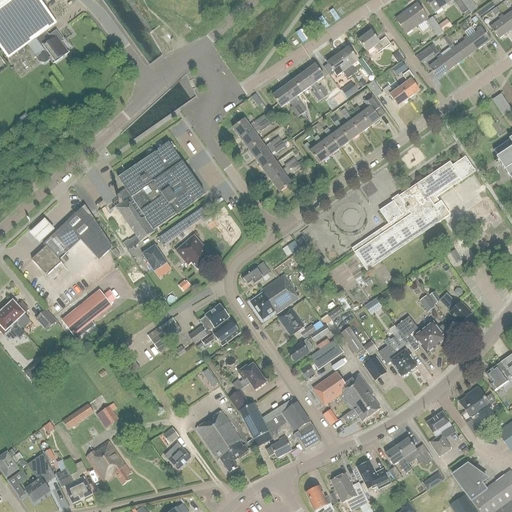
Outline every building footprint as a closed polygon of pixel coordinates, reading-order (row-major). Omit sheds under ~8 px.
[(40,42),(36,36),(45,30),(51,25),(47,16),(50,13),(40,0),(0,0),(0,48),(6,58),(33,38),(37,44),(40,42)] [(426,0),(436,13),(453,1),(452,0),(426,0)] [(470,14),(468,11),(459,0),(457,0),(454,2),(463,15),(465,18),(470,14)] [(460,0),(470,13),(476,9),(470,0),(460,0)] [(477,14),(479,18),(494,7),(491,3),(477,14)] [(417,4),(416,6),(396,20),(405,34),(416,27),(427,19),(417,4)] [(511,30),(511,29),(504,18),(502,16),(499,19),(500,21),(490,28),(499,40),(511,30)] [(437,37),(443,33),(441,29),(432,18),(427,21),(437,37)] [(452,27),(449,23),(441,29),(443,33),(452,27)] [(467,37),(477,51),(490,41),(482,29),(482,30),(480,28),(477,30),(478,32),(469,38),(467,36),(467,37)] [(49,60),(53,65),(69,53),(69,52),(68,53),(60,43),(63,41),(56,32),(50,37),(45,30),(36,36),(40,42),(37,44),(43,52),(35,58),(36,57),(40,62),(45,63),(49,60)] [(379,43),(371,32),(359,41),(367,53),(374,48),(378,53),(389,45),(385,39),(379,43)] [(477,51),(467,37),(464,39),(465,41),(455,48),(464,60),(477,51)] [(428,48),(435,56),(439,53),(433,45),(428,48)] [(442,57),(451,69),(464,60),(455,48),(454,46),(451,48),(452,50),(442,57)] [(348,48),(337,56),(352,76),(357,72),(352,66),(358,62),(348,48)] [(403,59),(398,52),(392,56),(397,63),(403,59)] [(437,78),(451,69),(442,57),(441,55),(437,58),(439,60),(429,67),(437,78)] [(352,76),(337,56),(327,63),(337,77),(344,73),(348,79),(352,76)] [(364,61),(359,64),(368,77),(373,73),(364,61)] [(393,69),(397,75),(407,69),(403,62),(393,69)] [(315,65),(304,73),(313,85),(324,77),(315,65)] [(407,82),(401,87),(409,98),(419,91),(411,80),(414,78),(409,72),(403,76),(407,82)] [(304,73),(293,81),(302,93),(313,85),(304,73)] [(364,80),(358,84),(362,89),(367,86),(367,85),(364,80)] [(292,100),(302,93),(293,81),(283,88),(292,100)] [(374,82),(368,86),(377,97),(382,93),(374,82)] [(351,83),(341,91),(347,99),(357,91),(351,83)] [(317,90),(323,99),(328,95),(322,86),(317,90)] [(398,106),(409,98),(401,87),(393,93),(388,86),(383,90),(388,97),(390,96),(398,106)] [(281,108),(292,100),(283,88),(272,96),(281,108)] [(323,99),(317,90),(314,92),(312,93),(319,102),(323,99)] [(332,110),(346,100),(339,91),(325,101),(332,110)] [(499,116),(509,110),(499,94),(490,99),(499,116)] [(358,116),(360,115),(369,127),(378,120),(372,112),(379,107),(370,95),(362,101),(368,108),(361,113),(357,107),(353,110),(358,116)] [(295,105),(302,114),(306,110),(300,101),(295,105)] [(302,114),(295,105),(292,107),(291,108),(297,117),(302,114)] [(369,127),(360,115),(358,116),(351,120),(347,114),(343,117),(348,123),(350,122),(359,134),(369,127)] [(233,128),(241,139),(266,121),(263,116),(249,126),(245,120),(233,128)] [(359,134),(350,122),(348,123),(341,128),(337,122),(339,120),(336,116),(331,120),(334,124),(333,125),(337,131),(340,130),(348,142),(359,134)] [(266,121),(241,139),(248,150),(260,142),(256,135),(270,126),(266,121)] [(348,142),(340,130),(337,131),(331,135),(327,129),(323,132),(328,138),(329,137),(338,150),(348,142)] [(328,157),(338,150),(329,137),(328,138),(322,143),(317,136),(313,140),(317,146),(319,145),(328,157)] [(260,142),(248,150),(256,161),(281,142),(278,138),(264,147),(260,142)] [(511,139),(494,151),(498,158),(496,159),(511,183),(511,139)] [(281,142),(256,161),(263,172),(276,163),(271,157),(285,147),(281,142)] [(141,242),(155,232),(154,230),(204,195),(168,144),(118,178),(125,188),(123,189),(121,202),(122,204),(117,208),(141,242)] [(328,157),(319,145),(317,146),(311,150),(306,144),(303,147),(307,153),(309,152),(318,165),(328,157)] [(462,182),(476,173),(466,158),(453,167),(450,163),(416,186),(399,197),(398,196),(392,201),(393,203),(380,212),(389,224),(352,248),(367,271),(416,238),(443,220),(450,215),(441,202),(440,203),(437,198),(461,181),(462,182)] [(287,171),(297,164),(293,159),(284,166),(287,171)] [(283,174),(276,163),(263,172),(271,182),(283,174)] [(297,164),(287,171),(290,175),(300,169),(297,164)] [(291,185),(283,174),(271,182),(279,193),(291,185)] [(158,239),(162,246),(214,210),(209,203),(158,239)] [(99,261),(113,249),(85,207),(43,245),(46,247),(31,260),(46,277),(61,263),(63,265),(69,260),(65,256),(80,242),(99,261)] [(200,220),(203,223),(211,218),(209,214),(200,220)] [(44,220),(29,234),(39,244),(54,230),(44,220)] [(193,237),(175,251),(188,266),(190,263),(196,270),(197,270),(201,270),(203,268),(204,264),(203,263),(209,258),(201,248),(203,247),(197,240),(196,241),(193,237)] [(299,249),(305,246),(300,238),(295,240),(299,249)] [(293,241),(286,246),(292,255),(299,250),(293,241)] [(155,246),(142,255),(154,272),(167,263),(155,246)] [(115,249),(111,252),(116,259),(120,256),(115,249)] [(461,261),(455,250),(449,254),(455,264),(461,261)] [(292,266),(288,261),(275,271),(278,276),(292,266)] [(323,268),(319,262),(313,266),(317,273),(323,268)] [(269,274),(262,264),(242,279),(243,280),(242,282),(244,285),(246,285),(247,286),(253,282),(254,284),(269,274)] [(445,265),(440,269),(453,286),(459,282),(445,265)] [(252,304),(263,321),(275,313),(276,315),(299,299),(294,293),(295,292),(284,276),(261,292),(263,296),(252,304)] [(184,281),(178,286),(183,292),(190,286),(186,282),(185,282),(184,281)] [(345,298),(342,292),(335,295),(344,312),(351,307),(345,298)] [(63,323),(72,335),(90,320),(110,305),(109,304),(113,301),(113,299),(113,296),(112,294),(110,294),(107,294),(104,297),(101,293),(63,323)] [(439,303),(433,293),(429,296),(435,305),(439,303)] [(472,315),(460,303),(457,306),(447,295),(442,300),(443,302),(442,303),(450,312),(450,313),(461,325),(463,323),(464,324),(466,322),(465,321),(472,315)] [(435,308),(426,296),(419,302),(428,313),(435,308)] [(57,297),(48,306),(56,314),(65,305),(57,297)] [(369,304),(365,307),(371,315),(381,308),(375,300),(369,304)] [(13,303),(4,312),(21,330),(25,326),(30,322),(24,315),(28,311),(21,304),(17,308),(13,303)] [(229,317),(220,306),(212,313),(211,312),(205,316),(206,316),(201,320),(209,331),(214,327),(214,328),(229,317)] [(330,321),(341,313),(337,307),(326,315),(330,321)] [(292,309),(279,319),(291,336),(299,331),(301,333),(305,330),(303,328),(304,327),(292,309)] [(4,312),(0,315),(0,332),(4,337),(12,330),(16,334),(19,337),(20,338),(25,334),(21,330),(4,312)] [(46,312),(37,321),(47,332),(56,323),(46,312)] [(408,343),(409,345),(414,352),(419,349),(417,346),(420,344),(427,354),(446,340),(443,336),(448,332),(443,326),(438,330),(433,324),(421,333),(409,318),(396,328),(402,336),(408,343)] [(147,337),(160,354),(171,346),(168,342),(181,332),(171,319),(147,337)] [(76,339),(94,325),(90,320),(72,335),(76,339)] [(231,322),(214,336),(222,347),(240,334),(231,322)] [(305,330),(301,333),(304,339),(315,331),(312,326),(305,330)] [(326,326),(310,336),(315,343),(330,333),(326,326)] [(201,341),(203,339),(210,334),(209,333),(207,335),(201,327),(189,336),(195,344),(200,340),(201,341)] [(362,347),(349,328),(340,333),(354,353),(362,347),(368,357),(377,351),(370,342),(362,347)] [(210,334),(203,339),(201,341),(204,346),(213,339),(210,334)] [(393,349),(409,372),(417,367),(406,351),(403,353),(401,350),(409,345),(408,343),(402,336),(400,337),(399,334),(390,340),(388,338),(384,342),(388,348),(390,346),(392,349),(393,349)] [(307,339),(288,352),(291,357),(291,358),(293,361),(295,361),(296,362),(309,353),(308,352),(313,348),(307,339)] [(335,341),(310,358),(318,370),(343,353),(335,341)] [(200,342),(195,346),(199,351),(203,347),(200,342)] [(402,377),(409,372),(393,349),(392,349),(390,346),(388,348),(378,355),(387,367),(392,363),(402,377)] [(176,350),(180,355),(185,352),(182,347),(176,350)] [(116,357),(129,374),(137,368),(124,350),(116,357)] [(500,363),(501,363),(485,374),(491,383),(490,385),(494,392),(502,387),(505,392),(511,387),(511,355),(500,363)] [(52,368),(42,358),(24,374),(33,385),(52,368)] [(375,381),(386,373),(376,358),(364,367),(375,381)] [(239,383),(243,388),(250,383),(255,390),(265,383),(253,365),(247,369),(246,367),(238,373),(243,380),(239,383)] [(314,374),(309,366),(301,372),(306,379),(314,374)] [(212,388),(217,384),(208,370),(202,373),(212,388)] [(372,395),(358,375),(344,385),(336,373),(313,389),(324,406),(339,396),(351,412),(353,410),(361,423),(380,410),(370,396),(372,395)] [(460,405),(469,419),(470,418),(470,419),(472,419),(476,416),(477,415),(476,414),(488,406),(489,408),(497,403),(492,396),(485,400),(478,390),(471,395),(472,396),(460,405)] [(238,412),(239,412),(249,407),(239,391),(237,393),(229,399),(238,412)] [(269,433),(275,445),(286,440),(288,444),(296,440),(305,453),(322,443),(297,404),(294,405),(291,400),(262,419),(265,424),(270,432),(269,433)] [(269,433),(270,432),(265,424),(262,419),(254,404),(249,407),(239,412),(254,440),(259,437),(268,432),(269,433)] [(63,423),(69,430),(88,416),(94,412),(89,405),(83,409),(63,423)] [(109,407),(100,413),(110,427),(119,421),(109,407)] [(222,412),(197,429),(218,461),(220,460),(230,474),(238,468),(234,462),(249,451),(245,445),(242,447),(239,442),(241,441),(222,412)] [(443,413),(427,424),(433,435),(434,434),(437,439),(430,444),(440,458),(452,450),(442,436),(448,433),(447,432),(453,429),(450,424),(450,423),(443,413)] [(467,425),(477,439),(482,435),(472,421),(467,425)] [(46,434),(53,429),(48,422),(41,427),(46,434)] [(511,425),(506,429),(508,433),(501,438),(511,451),(511,450),(511,425)] [(164,436),(169,444),(179,437),(173,429),(164,436)] [(259,437),(254,440),(258,448),(263,445),(259,437)] [(409,439),(396,448),(404,460),(405,459),(409,465),(417,460),(420,465),(423,463),(425,467),(434,462),(430,457),(431,457),(423,446),(416,451),(409,439)] [(286,440),(275,445),(266,451),(269,457),(275,454),(277,459),(292,452),(288,444),(286,440)] [(109,442),(87,458),(104,483),(115,476),(122,486),(132,480),(129,476),(131,474),(109,442)] [(177,444),(164,457),(178,471),(191,459),(177,444)] [(396,448),(386,455),(394,466),(399,463),(401,466),(406,474),(412,470),(409,465),(405,459),(404,460),(396,448)] [(461,452),(464,457),(470,453),(466,448),(461,452)] [(55,458),(50,449),(43,453),(48,462),(55,458)] [(7,454),(0,458),(0,466),(7,477),(18,469),(7,454)] [(38,481),(25,490),(34,503),(50,492),(45,485),(55,477),(43,455),(29,466),(39,480),(38,481)] [(370,462),(357,468),(368,489),(377,484),(379,489),(391,483),(383,469),(376,473),(370,462)] [(71,476),(83,499),(92,494),(84,477),(80,479),(79,476),(87,472),(82,463),(74,467),(77,474),(71,476)] [(467,466),(453,476),(471,500),(479,511),(511,511),(511,473),(510,472),(485,490),(480,484),(486,479),(467,466)] [(402,477),(396,468),(390,472),(396,481),(402,477)] [(73,504),(83,499),(71,476),(67,469),(55,475),(62,489),(64,487),(73,504)] [(22,471),(7,481),(8,481),(10,485),(19,498),(24,494),(17,484),(26,478),(22,471)] [(346,474),(331,482),(342,504),(347,501),(352,511),(369,503),(362,491),(356,494),(346,474)] [(429,482),(424,485),(428,491),(433,488),(429,482)] [(313,507),(315,511),(328,511),(333,510),(327,496),(324,498),(319,487),(314,490),(312,489),(309,490),(308,492),(306,493),(310,501),(309,503),(311,507),(313,507)] [(475,511),(465,496),(450,506),(453,511),(475,511)] [(414,511),(407,502),(400,507),(402,510),(403,511),(414,511)]
